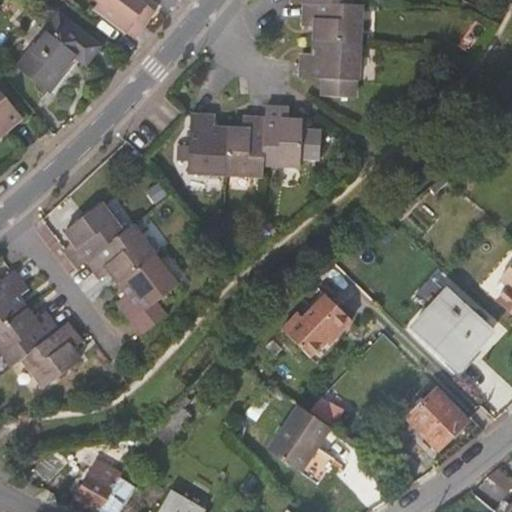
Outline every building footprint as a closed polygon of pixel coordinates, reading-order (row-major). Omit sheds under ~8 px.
[(143,0),(96,0),(100,2),(95,9),(137,39),(157,10),(143,0)] [(314,86),(313,104),(344,107),(345,88),(347,89),(354,13),(342,11),(342,0),(284,0),(284,6),(297,7),(295,29),(308,30),(306,58),(293,58),(291,85),(314,86)] [(103,49),(63,16),(22,66),(54,92),(81,59),(90,66),(103,49)] [(29,115),(0,80),(0,135),(15,123),(18,125),(29,115)] [(178,175),(254,180),(255,170),(291,172),(295,127),(280,125),(280,114),(258,112),(257,124),(235,123),(234,134),(205,132),(205,121),(182,119),(178,175)] [(119,299),(110,307),(134,338),(158,321),(149,307),(169,292),(124,231),(115,238),(91,208),(57,234),(65,246),(55,255),(69,273),(79,266),(94,284),(103,277),(119,299)] [(511,264),(502,275),(511,284),(498,298),(511,312),(511,264)] [(339,267),(322,286),(352,313),(369,294),(339,267)] [(13,366),(37,394),(73,363),(64,352),(73,344),(59,327),(49,334),(34,316),(24,324),(7,303),(15,296),(1,278),(0,278),(0,364),(6,372),(13,366)] [(308,356),(347,319),(322,293),(283,331),(308,356)] [(411,329),(454,370),(488,335),(443,293),(411,329)] [(401,424),(432,457),(463,426),(432,394),(401,424)] [(315,412),(335,424),(344,409),(324,397),(315,412)] [(177,403),(161,421),(174,433),(190,414),(177,403)] [(297,489),(321,511),(323,511),(353,481),(328,457),(297,489)] [(74,496),(100,511),(114,487),(89,472),(74,496)] [(160,511),(202,511),(173,492),(160,511)]
